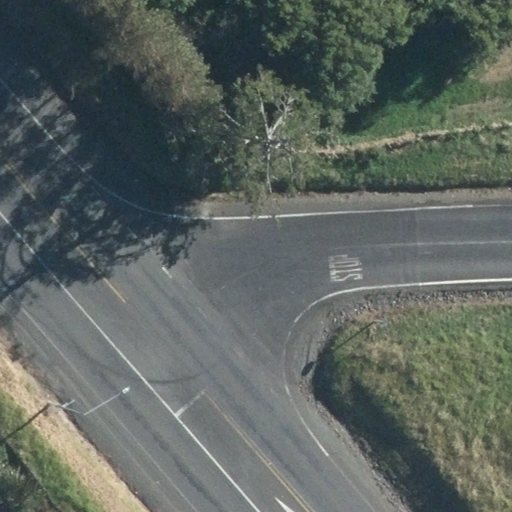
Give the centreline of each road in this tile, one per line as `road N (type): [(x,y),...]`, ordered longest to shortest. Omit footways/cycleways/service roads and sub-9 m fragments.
road 1 (unclassified): [(511,238),(323,244),(213,283),(157,327)]
road 2 (primary): [(0,151),(157,327)]
road 3 (primary): [(157,327),(302,511)]
